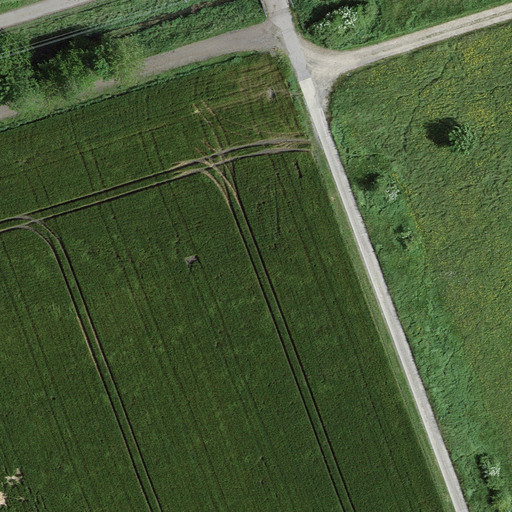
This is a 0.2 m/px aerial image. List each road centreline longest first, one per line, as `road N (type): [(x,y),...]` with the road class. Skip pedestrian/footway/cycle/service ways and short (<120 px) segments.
road 1 (track): [(271,0),(307,77),(464,511)]
road 2 (track): [(0,130),(290,42)]
road 3 (track): [(307,77),(511,14)]
